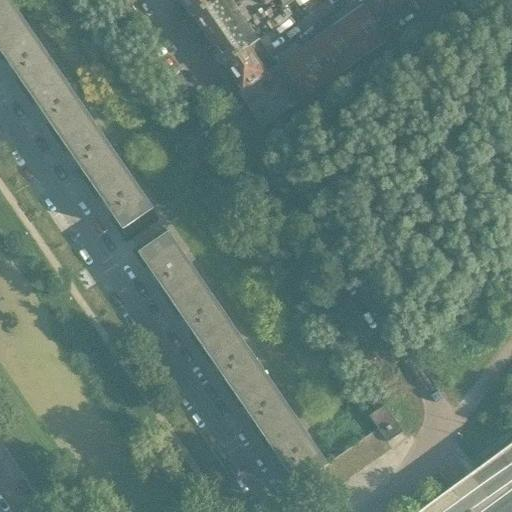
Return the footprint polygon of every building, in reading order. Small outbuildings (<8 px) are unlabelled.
[(0,0),(0,40),(24,23),(8,0),(0,0)] [(259,40),(231,0),(178,0),(189,16),(186,18),(192,28),(198,24),(218,54),(213,57),(219,67),(223,64),(241,90),(237,93),(262,128),(387,40),(383,34),(362,5),(277,65),(266,73),(248,47),(259,40)] [(413,12),(404,0),(368,0),(362,5),(383,34),(413,12)] [(0,51),(27,91),(57,71),(24,23),(0,40),(0,51)] [(58,136),(88,116),(57,71),(27,91),(58,136)] [(89,182),(119,161),(88,116),(58,136),(89,182)] [(152,209),(119,161),(89,182),(122,229),(152,209)] [(138,253),(152,273),(169,299),(199,279),(168,233),(138,253)] [(232,326),(199,279),(169,299),(202,347),(232,326)] [(232,326),(202,347),(233,392),(263,372),(232,326)] [(295,419),(263,372),(233,392),(265,439),(295,419)] [(402,432),(384,406),(369,416),(387,443),(402,432)] [(265,439),(288,472),(297,485),(301,481),(326,464),(295,419),(265,439)] [(377,430),(366,438),(379,457),(391,449),(377,430)] [(366,438),(356,444),(370,464),(379,457),(366,438)] [(356,444),(346,451),(360,471),(370,464),(356,444)] [(346,451),(336,458),(350,478),(360,471),(346,451)] [(336,458),(326,465),(340,485),(350,478),(336,458)] [(326,465),(316,472),(330,492),(340,485),(326,465)] [(316,472),(307,478),(321,498),(330,492),(316,472)]
